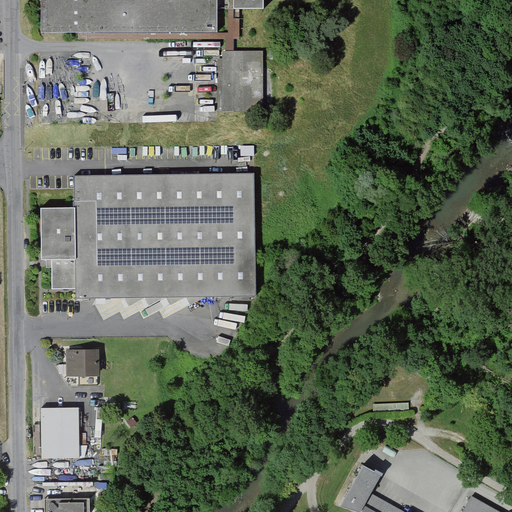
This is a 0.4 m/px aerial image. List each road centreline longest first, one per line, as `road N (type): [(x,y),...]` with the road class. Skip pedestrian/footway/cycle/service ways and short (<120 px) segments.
road 1 (residential): [(13,0),(17,511)]
road 2 (track): [(511,493),(417,439),(370,425),(330,453),(285,511)]
